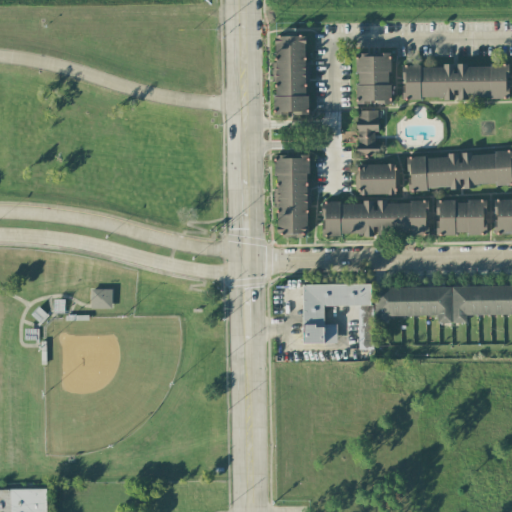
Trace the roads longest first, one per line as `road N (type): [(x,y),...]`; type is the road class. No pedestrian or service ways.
road 1 (tertiary): [(242,0),(250,511)]
road 2 (residential): [(249,264),(511,258)]
